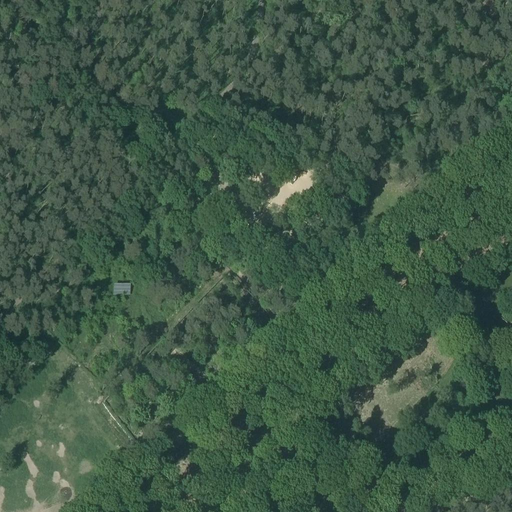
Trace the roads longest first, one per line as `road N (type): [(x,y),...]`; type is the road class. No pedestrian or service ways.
road 1 (track): [(511,136),(101,511)]
road 2 (track): [(0,322),(197,131),(247,53),(260,0)]
road 3 (track): [(454,0),(388,33),(511,97)]
road 4 (track): [(359,278),(325,253),(307,251),(294,269),(301,331)]
